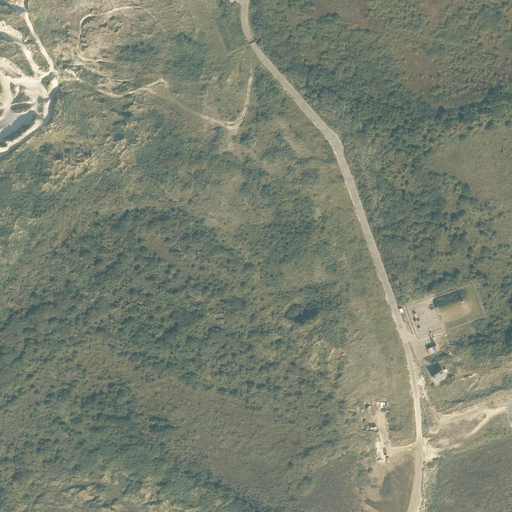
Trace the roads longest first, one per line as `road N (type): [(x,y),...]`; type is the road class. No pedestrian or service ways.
road 1 (unclassified): [(419,443),(405,341),(340,155),(251,43),(246,0)]
road 2 (track): [(161,80),(165,36),(140,8),(82,19),(77,50),(86,61),(126,63),(135,78),(108,80),(78,65),(77,80)]
road 3 (track): [(54,84),(77,80),(120,96),(161,80),(169,97),(202,119),(233,123),(251,71)]
road 4 (track): [(0,5),(34,34),(54,84),(51,102),(41,93),(21,43),(0,34)]
